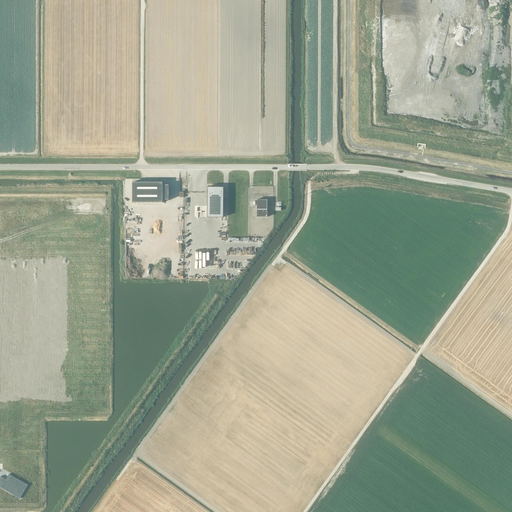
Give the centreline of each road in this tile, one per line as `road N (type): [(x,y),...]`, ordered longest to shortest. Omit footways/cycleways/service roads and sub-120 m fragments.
road 1 (track): [(305,511),(507,235),(511,195)]
road 2 (unclassified): [(0,168),(307,167)]
road 3 (track): [(348,0),(351,143),(511,173)]
road 4 (unclassified): [(511,193),(307,167)]
road 5 (track): [(139,168),(138,0)]
